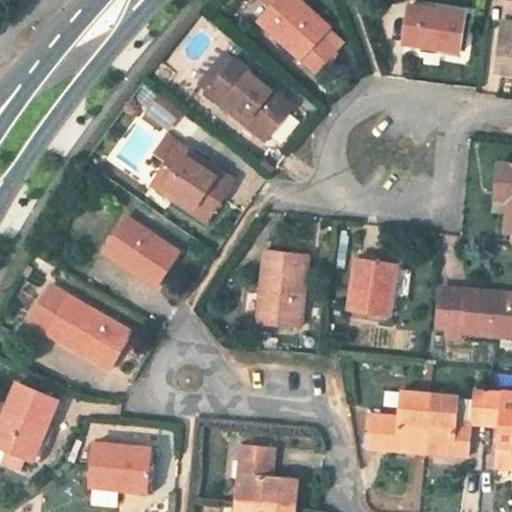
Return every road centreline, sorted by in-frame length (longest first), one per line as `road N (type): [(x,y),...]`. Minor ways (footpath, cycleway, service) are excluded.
road 1 (residential): [(466,108),(384,96),(351,113),(333,145),(334,182),(366,199),(426,201),(452,176)]
road 2 (secondary): [(1,200),(72,98),(159,0)]
road 3 (residential): [(215,378),(231,390),(331,408),(359,511)]
